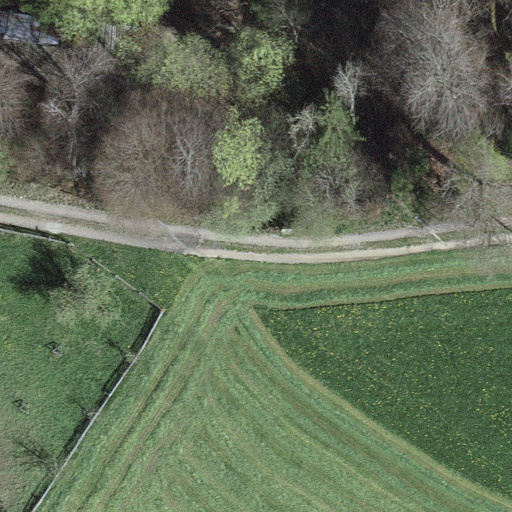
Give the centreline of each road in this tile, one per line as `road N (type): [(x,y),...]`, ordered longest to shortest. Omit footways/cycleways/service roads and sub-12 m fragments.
road 1 (track): [(511,230),(238,236),(0,208)]
road 2 (track): [(0,62),(136,73),(212,61),(349,0)]
